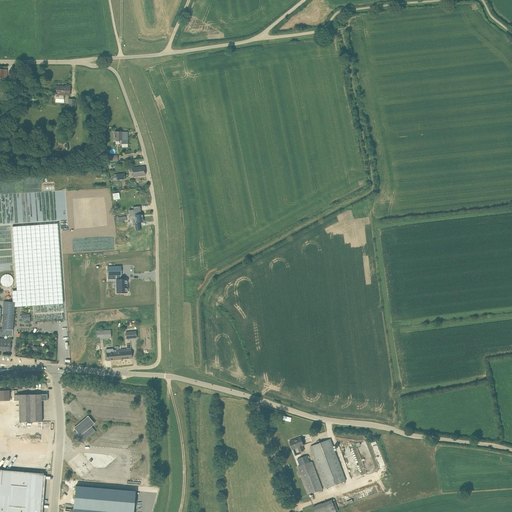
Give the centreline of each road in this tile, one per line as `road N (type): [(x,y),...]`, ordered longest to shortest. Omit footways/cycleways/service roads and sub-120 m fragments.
road 1 (unclassified): [(511,450),(325,420),(168,375),(116,372)]
road 2 (unclassified): [(116,372),(158,361),(156,219),(118,75),(81,61)]
road 3 (track): [(168,375),(163,195),(121,57)]
road 4 (unclassified): [(81,61),(323,31)]
road 5 (unclassified): [(53,511),(56,368)]
road 6 (track): [(168,375),(182,445),(179,511)]
road 7 (track): [(168,375),(165,511)]
road 8 (track): [(296,511),(255,398)]
